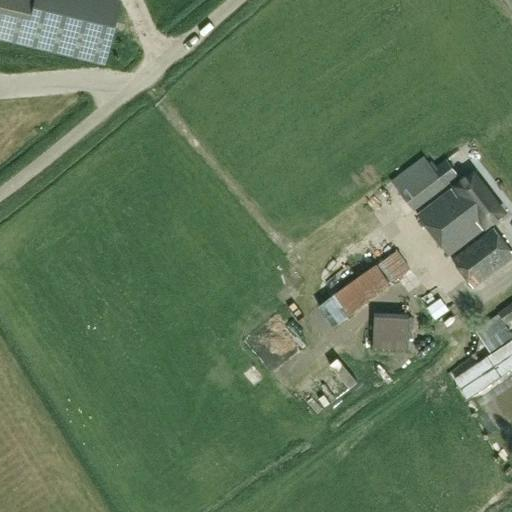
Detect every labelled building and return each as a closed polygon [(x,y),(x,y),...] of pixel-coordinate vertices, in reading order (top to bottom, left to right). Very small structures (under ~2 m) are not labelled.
[(35,0),(0,0),(0,39),(24,45),(35,0)] [(120,3),(109,0),(35,0),(24,45),(104,65),(120,3)] [(433,169),(423,156),(390,181),(413,211),(449,185),(448,184),(459,176),(446,159),(433,169)] [(473,172),(417,215),(448,256),(504,213),(473,172)] [(511,252),(494,229),(452,260),(472,287),(511,257),(511,252)] [(359,244),(292,288),(300,300),(275,316),(283,329),(375,269),(359,244)] [(394,253),(378,267),(393,286),(410,272),(394,253)] [(345,318),(389,285),(376,268),(333,301),(345,318)] [(506,325),(511,320),(511,301),(497,312),(499,314),(475,330),(479,337),(503,320),(506,325)] [(374,312),(373,348),(408,349),(410,314),(374,312)] [(339,359),(294,396),(314,420),(359,383),(339,359)]
